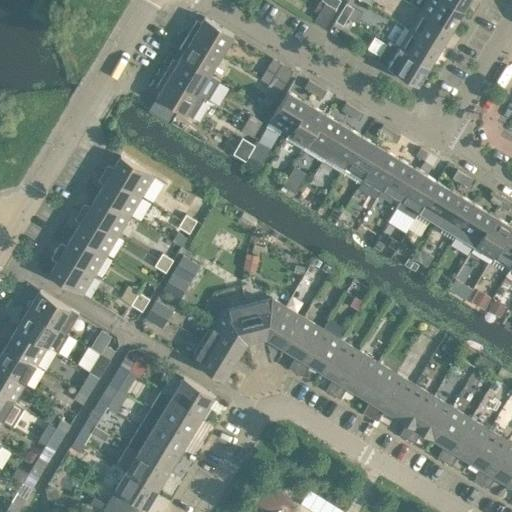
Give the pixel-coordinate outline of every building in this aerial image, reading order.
[(340,0),(322,0),(325,2),(336,8),(340,0)] [(463,9),(447,0),(426,0),(421,9),(452,28),(463,9)] [(468,0),(447,0),(463,9),(468,0)] [(314,21),(324,27),(336,8),(325,2),(314,21)] [(354,7),(346,2),(341,11),(349,16),(354,7)] [(354,7),(349,16),(358,21),(363,12),(354,7)] [(452,28),(421,9),(410,28),(441,46),(452,28)] [(335,20),(343,25),(349,16),(341,11),(335,20)] [(234,33),(205,16),(201,22),(197,20),(188,33),(222,53),(234,33)] [(399,46),(430,65),(441,46),(410,28),(399,46)] [(180,47),(184,50),(181,56),(210,73),(222,53),(188,33),(180,47)] [(378,60),(418,84),(430,65),(399,46),(390,40),(378,60)] [(177,61),(173,59),(165,72),(198,93),(210,73),(181,56),(177,61)] [(293,69),(274,58),(262,78),(269,82),(281,89),(293,69)] [(157,95),(186,113),(198,93),(165,72),(156,86),(160,89),(157,95)] [(309,79),(305,87),(313,92),(318,84),(309,79)] [(265,89),(277,97),(281,89),(269,82),(265,89)] [(322,97),(327,90),(318,84),(313,92),(322,97)] [(279,134),(283,128),(289,132),(307,101),(288,90),(266,126),(279,134)] [(289,132),(286,138),(304,149),(326,113),(307,101),(289,132)] [(346,101),(342,109),(350,114),(355,107),(346,101)] [(359,120),(364,112),(355,107),(350,114),(359,120)] [(326,113),(304,149),(323,160),(344,124),(326,113)] [(262,122),(250,115),(246,122),(258,129),(262,122)] [(242,129),(253,136),(258,129),(246,122),(242,129)] [(344,124),(323,160),(341,171),(363,135),(344,124)] [(383,124),(379,131),(387,136),(391,129),(383,124)] [(396,142),(401,134),(391,129),(387,136),(396,142)] [(363,135),(341,171),(360,182),(381,146),(363,135)] [(258,140),(249,156),(261,163),(270,147),(258,140)] [(381,146),(360,182),(378,194),(400,157),(381,146)] [(420,146),(416,154),(424,159),(429,152),(420,146)] [(434,165),(438,157),(429,152),(424,159),(434,165)] [(113,166),(109,164),(104,172),(142,195),(154,175),(121,155),(113,166)] [(391,201),(394,196),(400,199),(419,169),(400,157),(378,194),(391,201)] [(407,203),(403,209),(415,216),(437,180),(419,169),(400,199),(407,203)] [(457,169),(453,176),(462,182),(466,174),(457,169)] [(99,180),(103,183),(97,194),(130,214),(142,195),(104,172),(99,180)] [(470,187),(475,179),(466,174),(462,182),(470,187)] [(428,223),(431,218),(437,222),(456,191),(437,180),(415,216),(428,223)] [(443,226),(440,231),(452,238),(474,202),(456,191),(437,222),(443,226)] [(494,191),(490,199),(499,204),(503,196),(494,191)] [(90,205),(85,203),(80,211),(118,234),(130,214),(97,194),(90,205)] [(507,209),(511,201),(503,196),(499,204),(507,209)] [(465,246),(468,240),(474,244),(493,213),(474,202),(452,238),(465,246)] [(75,219),(80,222),(73,233),(107,253),(118,234),(80,211),(75,219)] [(244,211),(240,217),(253,225),(257,219),(244,211)] [(197,219),(186,213),(182,219),(193,226),(197,219)] [(481,248),(477,253),(490,261),(511,225),(493,213),(474,244),(481,248)] [(178,226),(189,232),(193,226),(182,219),(178,226)] [(502,268),(505,263),(511,267),(511,265),(511,225),(490,261),(502,268)] [(66,244),(62,242),(57,250),(95,273),(107,253),(73,233),(66,244)] [(56,261),(49,273),(83,293),(95,273),(57,250),(52,258),(56,261)] [(173,259),(162,252),(159,258),(170,265),(173,259)] [(246,252),(243,268),(256,270),(259,254),(246,252)] [(200,265),(183,254),(172,272),(189,283),(200,265)] [(155,265),(166,271),(170,265),(159,258),(155,265)] [(442,271),(436,281),(446,288),(452,278),(442,271)] [(161,290),(178,301),(189,283),(172,272),(161,290)] [(473,288),(468,285),(462,295),(467,298),(473,288)] [(59,327),(70,307),(40,289),(28,308),(59,327)] [(472,301),(486,309),(492,298),(479,290),(472,301)] [(150,298),(139,291),(135,297),(146,304),(150,298)] [(131,304),(142,310),(146,304),(135,297),(131,304)] [(266,336),(285,305),(272,297),(247,303),(256,338),(266,336)] [(173,310),(156,300),(150,309),(168,320),(173,310)] [(489,310),(502,317),(508,307),(496,300),(489,310)] [(256,338),(247,303),(223,309),(215,322),(247,341),(256,338)] [(285,347),(304,316),(285,305),(266,336),(285,347)] [(68,333),(59,327),(28,308),(17,326),(47,345),(57,351),(68,333)] [(144,318),(162,329),(168,320),(150,309),(144,318)] [(296,354),(289,366),(296,371),(322,327),(304,316),(285,347),(296,354)] [(224,379),(247,341),(215,322),(192,360),(224,379)] [(47,345),(17,326),(6,345),(36,364),(47,345)] [(303,375),(311,363),(322,370),(341,338),(322,327),(296,371),(303,375)] [(101,329),(91,347),(94,348),(101,353),(106,344),(112,335),(101,329)] [(333,376),(326,389),(333,393),(359,350),(341,338),(322,370),(333,376)] [(115,350),(106,344),(101,353),(110,358),(115,350)] [(36,364),(6,345),(0,354),(0,366),(25,382),(36,364)] [(340,397),(348,385),(359,392),(378,361),(359,350),(333,393),(340,397)] [(90,371),(99,377),(110,358),(101,353),(90,371)] [(134,361),(125,356),(120,364),(129,370),(134,361)] [(370,399),(363,411),(370,415),(396,372),(378,361),(359,392),(370,399)] [(129,370),(120,364),(109,383),(118,388),(124,378),(129,370)] [(25,382),(0,366),(0,392),(14,401),(25,382)] [(129,370),(124,378),(132,382),(136,374),(129,370)] [(99,377),(90,371),(78,390),(88,395),(99,377)] [(377,420),(385,407),(396,414),(415,383),(396,372),(370,415),(377,420)] [(211,405),(209,403),(214,394),(183,375),(172,395),(202,413),(205,415),(211,405)] [(118,388),(109,383),(98,401),(107,406),(118,388)] [(407,421),(400,433),(407,438),(433,394),(415,383),(396,414),(407,421)] [(199,423),(197,422),(202,413),(172,395),(161,389),(150,407),(191,432),(193,433),(199,423)] [(74,397),(83,403),(88,395),(78,390),(74,397)] [(24,407),(14,401),(0,392),(0,417),(3,419),(13,425),(24,407)] [(414,442),(422,430),(433,437),(452,406),(433,394),(407,438),(414,442)] [(107,406),(98,401),(86,419),(96,425),(107,406)] [(445,444),(437,456),(444,460),(471,417),(452,406),(433,437),(445,444)] [(188,442),(186,440),(191,432),(150,407),(139,426),(180,450),(182,452),(188,442)] [(452,465),(459,453),(470,459),(489,428),(471,417),(444,460),(452,465)] [(70,424),(61,418),(56,426),(65,432),(70,424)] [(96,425),(86,419),(75,438),(84,443),(96,425)] [(65,432),(56,426),(45,445),(54,450),(65,432)] [(177,460),(175,459),(180,450),(139,426),(128,444),(138,450),(169,469),(171,470),(177,460)] [(482,466),(474,478),(481,483),(508,439),(489,428),(470,459),(482,466)] [(71,445),(80,451),(84,443),(75,438),(71,445)] [(489,487),(496,475),(507,482),(511,473),(511,442),(508,439),(481,483),(489,487)] [(169,469),(138,450),(128,444),(117,463),(127,469),(158,487),(160,489),(166,479),(164,477),(169,469)] [(48,461),(39,455),(34,463),(43,469),(48,461)] [(29,471),(38,477),(43,469),(34,463),(29,471)] [(155,497),(153,496),(158,487),(127,469),(115,488),(142,505),(146,507),(147,506),(149,507),(155,497)] [(48,482),(45,488),(47,498),(55,499),(60,491),(58,487),(48,482)] [(115,488),(104,506),(140,511),(141,511),(142,505),(115,488)] [(341,511),(343,510),(309,489),(301,502),(316,511),(341,511)] [(26,498),(16,492),(11,500),(21,506),(26,498)] [(7,508),(13,511),(16,511),(21,506),(11,500),(7,508)]
